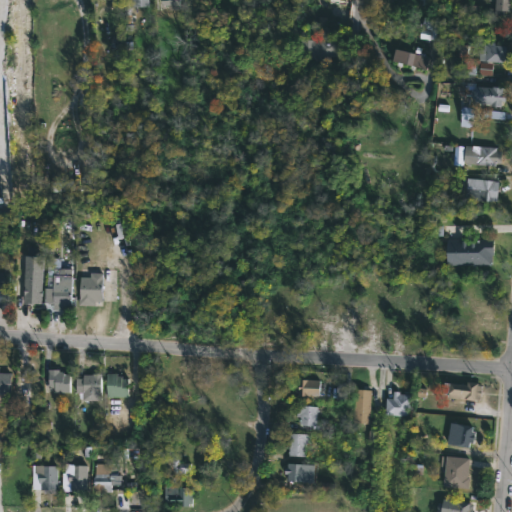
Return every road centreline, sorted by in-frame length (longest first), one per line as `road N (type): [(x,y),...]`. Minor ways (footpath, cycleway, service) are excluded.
road 1 (residential): [(511,368),(0,338)]
road 2 (residential): [(234,511),(258,475),(266,429),(265,387),(245,355)]
road 3 (residential): [(416,99),(388,77),(352,0)]
